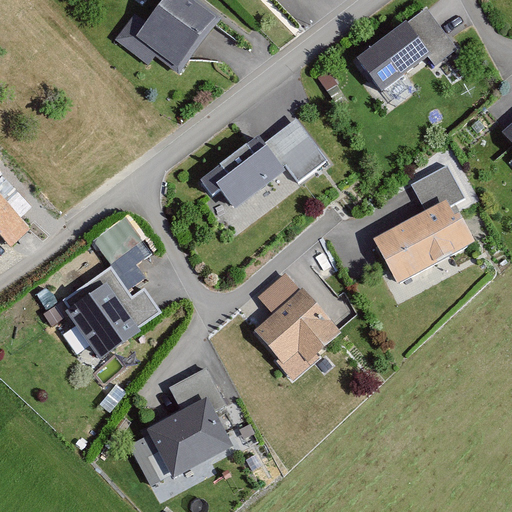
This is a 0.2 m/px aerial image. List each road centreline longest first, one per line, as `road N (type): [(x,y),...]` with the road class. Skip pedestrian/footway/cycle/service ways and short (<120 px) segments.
road 1 (residential): [(375,0),(0,287)]
road 2 (unknown): [(139,183),(176,253),(209,292),(229,292),(339,216)]
